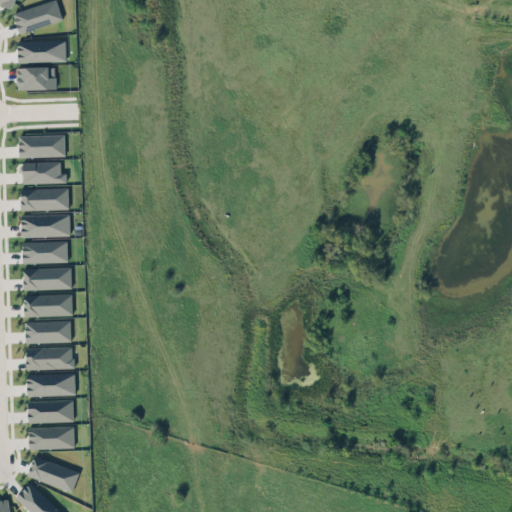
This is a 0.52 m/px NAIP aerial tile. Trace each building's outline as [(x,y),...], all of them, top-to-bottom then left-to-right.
[(15,0),(0,0),(0,3),(11,9),(15,0)] [(62,18),(56,0),(48,0),(12,12),(19,33),(62,18)] [(16,38),(17,59),(64,56),(63,36),(16,38)] [(14,65),(47,61),(47,63),(53,63),(54,74),(55,86),(18,87),(18,80),(16,80),(14,76),(12,75),(12,67),(14,65)] [(65,154),(64,133),(19,134),(19,156),(65,154)] [(60,172),(60,160),(22,161),(22,182),(66,181),(66,172),(60,172)] [(19,208),(18,185),(66,184),(67,206),(19,208)] [(69,212),(21,214),(22,235),(70,234),(69,212)] [(67,239),(22,240),(23,262),(68,260),(67,239)] [(23,289),(71,287),(71,265),(22,267),(23,289)] [(71,292),(23,293),(24,315),(72,314),(71,292)] [(71,340),(70,318),(25,320),(25,341),(71,340)] [(26,368),(73,367),(72,345),(26,346),(26,368)] [(74,371),(26,373),(27,395),(75,393),(74,371)] [(72,398),(27,400),(28,421),(73,420),(72,398)] [(74,424),(28,426),(29,448),(74,447),(74,424)] [(27,475),(72,490),(79,470),(34,454),(27,475)] [(0,511),(9,511),(8,498),(0,498),(0,511)]
